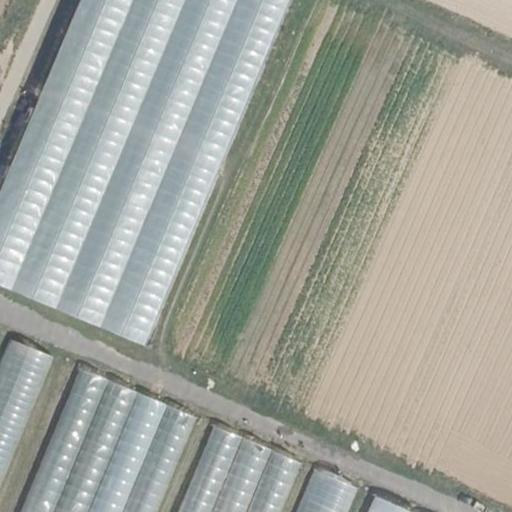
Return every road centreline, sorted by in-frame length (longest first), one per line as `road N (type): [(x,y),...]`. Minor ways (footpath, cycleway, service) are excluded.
road 1 (track): [(0,306),(461,511)]
road 2 (track): [(0,119),(51,0)]
